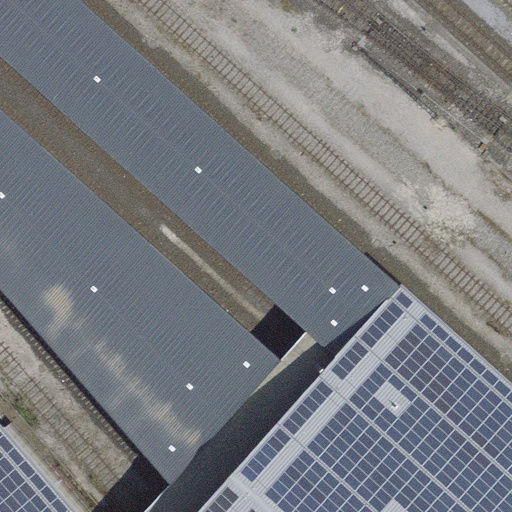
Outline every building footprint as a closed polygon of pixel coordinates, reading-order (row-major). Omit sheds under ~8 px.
[(332,341),(383,284),(63,0),(0,0),(0,42),(302,314),(332,341)] [(0,119),(0,276),(167,468),(270,351),(0,119)] [(511,511),(511,398),(383,284),(332,341),(179,511),(511,511)] [(270,351),(167,468),(126,511),(179,511),(332,341),(302,314),(270,351)] [(0,511),(69,511),(0,432),(0,511)]
